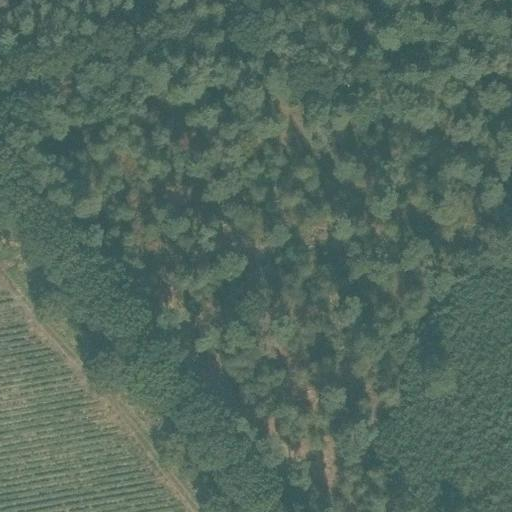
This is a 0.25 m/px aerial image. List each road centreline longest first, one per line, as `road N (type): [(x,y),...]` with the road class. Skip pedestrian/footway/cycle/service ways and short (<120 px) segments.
road 1 (track): [(254,511),(0,195)]
road 2 (track): [(0,98),(193,41)]
road 3 (track): [(193,41),(341,0)]
